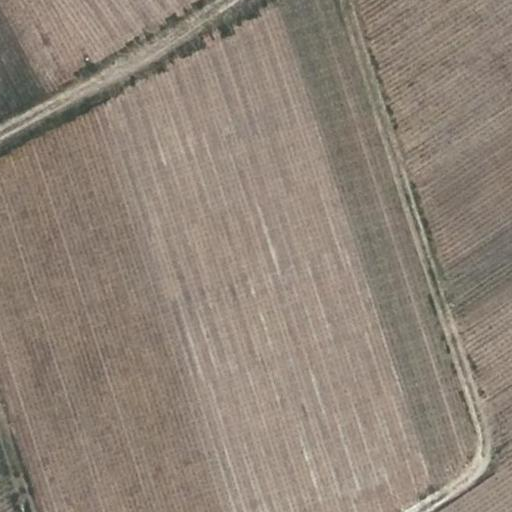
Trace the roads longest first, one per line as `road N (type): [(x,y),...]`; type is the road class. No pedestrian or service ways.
road 1 (track): [(216,0),(0,125),(0,425),(28,511)]
road 2 (track): [(406,511),(483,455),(344,0)]
